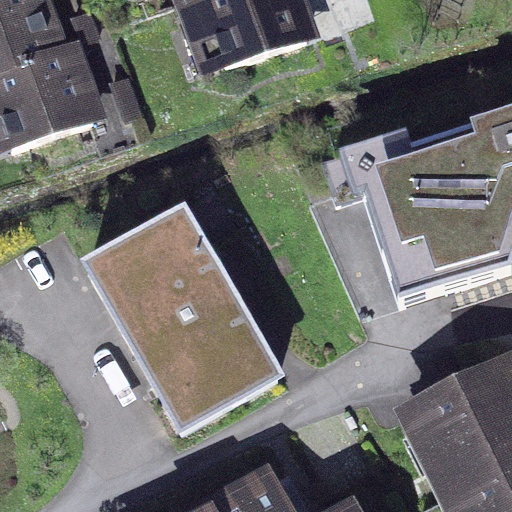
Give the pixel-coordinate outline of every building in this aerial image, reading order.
[(0,0),(0,157),(90,124),(64,56),(55,59),(32,0),(0,0)] [(185,0),(189,8),(179,12),(203,83),(309,47),(292,0),(185,0)] [(511,126),(356,176),(397,307),(503,271),(511,248),(511,126)] [(176,208),(77,263),(176,440),(275,385),(176,208)] [(511,511),(511,369),(400,424),(443,511),(511,511)] [(274,511),(264,493),(229,511),(274,511)]
